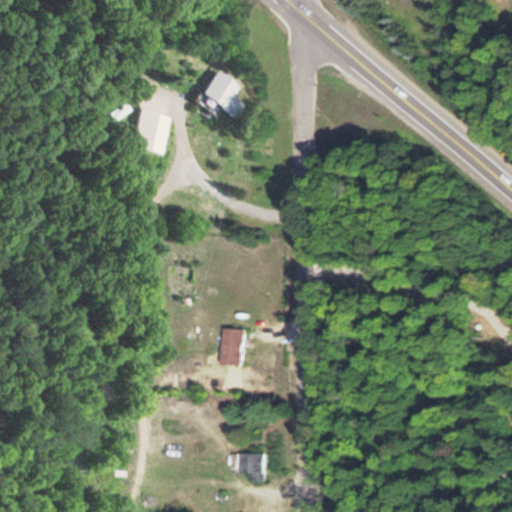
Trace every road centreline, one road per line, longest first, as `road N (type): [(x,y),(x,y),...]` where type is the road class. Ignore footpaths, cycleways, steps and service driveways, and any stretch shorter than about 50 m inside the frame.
road 1 (residential): [(309,511),(305,0)]
road 2 (primary): [(511,186),(291,0)]
